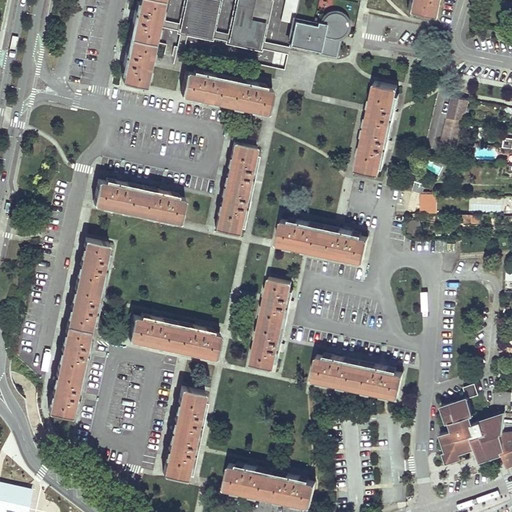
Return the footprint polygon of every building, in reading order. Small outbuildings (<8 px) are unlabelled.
[(139,0),(138,11),(132,10),(131,12),(134,13),(133,18),(136,18),(128,54),(123,53),(122,56),(125,56),(124,61),(127,61),(123,79),(146,84),(163,0),(139,0)] [(209,34),(216,2),(204,0),(190,0),(184,29),(209,34)] [(284,0),(281,20),(294,23),(295,19),(299,0),(284,0)] [(409,0),(408,8),(432,13),(435,0),(409,0)] [(257,45),(262,25),(248,22),(251,7),(241,5),(233,39),(257,45)] [(314,23),(295,19),(294,23),(290,43),(310,48),(309,49),(314,50),(314,49),(321,50),(322,44),(324,35),(332,37),(336,37),(339,37),(342,36),(345,33),(347,29),(348,26),(348,23),(347,20),(347,18),(344,14),(341,13),(338,12),(336,12),(334,11),(331,12),(330,13),(327,14),(325,17),(324,19),(315,17),(314,23)] [(329,46),(339,37),(336,37),(332,37),(324,35),(322,44),(329,46)] [(212,71),(208,70),(208,68),(205,67),(204,73),(186,69),(181,92),(268,111),(273,88),(255,84),(255,81),(250,80),(251,77),(248,76),(247,82),(212,75),(212,71)] [(398,85),(375,80),(357,167),(380,172),(381,164),(382,160),(385,160),(387,152),(384,151),(391,118),(394,118),(397,119),(397,115),(395,114),(396,110),(393,110),(397,92),(398,85)] [(471,100),(455,97),(449,116),(465,119),(471,100)] [(465,119),(449,116),(443,139),(459,141),(465,119)] [(459,141),(443,139),(438,156),(454,159),(459,141)] [(257,145),(234,140),(216,227),(238,232),(244,207),(249,208),(250,203),(248,203),(249,200),(245,199),(250,178),(256,179),(257,176),(254,175),(255,171),(252,170),(257,145)] [(417,191),(422,192),(428,173),(418,170),(413,189),(417,191)] [(117,182),(98,178),(94,201),(180,220),(185,197),(167,193),(168,190),(166,189),(166,187),(161,186),(160,191),(124,184),(125,181),(122,180),(123,178),(118,177),(117,182)] [(420,212),(427,213),(435,213),(436,193),(422,192),(421,192),(420,212)] [(461,214),(460,218),(460,221),(480,222),(480,214),(472,214),(461,214)] [(300,221),(282,218),(277,241),(364,259),(369,236),(351,232),(351,229),(348,228),(349,226),(344,225),(343,231),(308,223),(308,220),(305,219),(306,217),(301,216),(300,221)] [(410,233),(421,234),(422,221),(411,220),(410,233)] [(109,241),(86,236),(49,409),(72,414),(76,396),(81,397),(82,393),(79,392),(80,389),(77,388),(85,353),(90,354),(91,350),(89,349),(90,346),(86,345),(94,310),(100,311),(101,307),(98,307),(98,303),(96,303),(103,267),(109,268),(110,265),(107,264),(108,260),(105,260),(109,241)] [(292,281),(270,276),(251,362),(274,367),(276,360),(278,349),(281,350),(283,351),(284,347),(282,346),(283,342),(279,342),(287,306),(290,307),(292,308),(293,304),(291,304),(292,299),(288,299),(291,288),(292,281)] [(152,318),(134,314),(129,337),(168,345),(216,355),(220,332),(203,328),(203,325),(200,325),(201,322),(196,321),(195,327),(159,319),(160,316),(157,315),(158,313),(153,312),(152,318)] [(335,357),(317,353),(312,376),(399,394),(404,372),(378,366),(379,363),(372,361),(371,365),(343,358),(344,355),(341,355),(341,352),(337,351),(335,357)] [(467,397),(468,397),(478,394),(474,384),(464,387),(467,397)] [(205,390),(182,385),(163,472),(186,477),(192,452),(197,453),(198,448),(196,448),(196,444),(193,444),(198,422),(204,424),(205,419),(202,418),(203,416),(199,415),(205,390)] [(511,392),(503,391),(495,391),(494,402),(505,403),(511,404),(511,392)] [(468,397),(467,397),(442,405),(448,421),(450,420),(453,428),(441,432),(446,449),(444,450),(448,460),(458,456),(461,455),(460,452),(475,447),(479,458),(483,457),(502,451),(501,450),(505,448),(500,432),(503,431),(504,418),(505,413),(505,412),(471,422),(469,415),(473,413),(468,397)] [(501,450),(502,451),(507,465),(511,463),(511,418),(504,418),(503,431),(500,432),(505,448),(501,450)] [(248,466),(230,462),(225,485),(312,504),(317,481),(299,477),(299,474),(296,473),(296,471),(292,470),(291,475),(256,468),(256,465),(253,464),(254,462),(249,461),(248,466)] [(25,511),(30,489),(0,482),(0,511),(25,511)]
